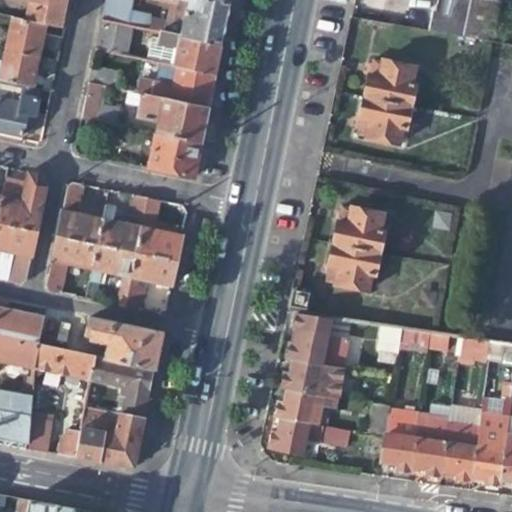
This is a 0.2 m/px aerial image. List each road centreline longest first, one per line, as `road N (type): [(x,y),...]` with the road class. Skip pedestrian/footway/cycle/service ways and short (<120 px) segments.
road 1 (primary): [(295,0),(251,207)]
road 2 (residential): [(251,207),(49,163)]
road 3 (residential): [(217,338),(30,297)]
road 4 (residential): [(0,468),(120,492),(183,493)]
road 5 (residential): [(183,493),(363,511)]
road 6 (residential): [(49,163),(83,0)]
road 7 (primary): [(217,338),(183,493)]
road 8 (residential): [(49,163),(54,187),(30,297)]
road 9 (primary): [(251,207),(217,338)]
